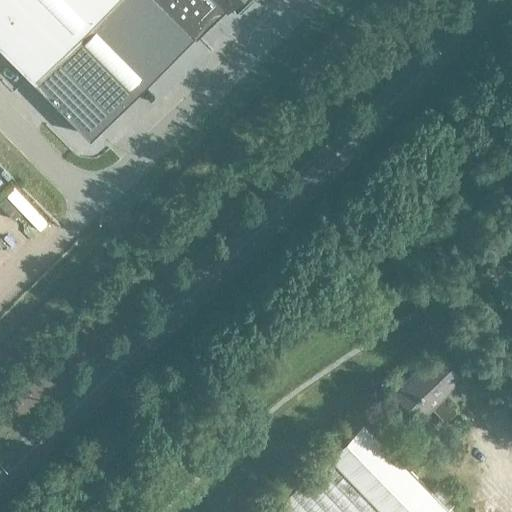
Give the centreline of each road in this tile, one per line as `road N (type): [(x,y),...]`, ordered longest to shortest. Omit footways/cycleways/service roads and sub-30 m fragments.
road 1 (secondary): [(0,480),(497,0)]
road 2 (unclassified): [(302,0),(105,188),(65,182),(0,115)]
road 3 (unknown): [(81,188),(0,285)]
